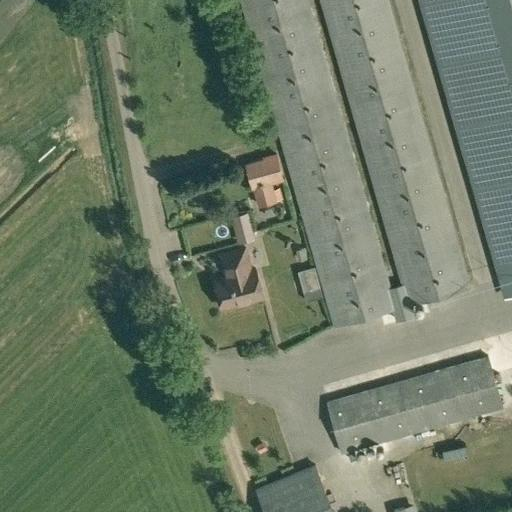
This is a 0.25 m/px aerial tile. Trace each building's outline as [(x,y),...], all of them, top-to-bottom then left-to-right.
[(470,286),(388,0),(321,0),(403,282),(390,286),(308,0),(242,0),(336,324),(394,309),(396,320),(414,314),(411,303),(470,286)] [(511,0),(415,0),(495,278),(502,301),(511,298),(511,0)] [(283,178),(276,154),(264,157),(264,159),(246,164),(252,186),(254,185),(259,205),(275,200),(270,181),(283,178)] [(251,270),(245,247),(220,254),(225,271),(227,270),(228,276),(215,280),(222,306),(263,295),(256,269),(251,270)] [(315,266),(304,269),(310,289),(321,286),(315,266)] [(511,334),(497,338),(509,392),(511,391),(511,334)] [(502,406),(488,356),(328,401),(342,452),(502,406)] [(335,511),(315,464),(257,490),(266,511),(335,511)]
